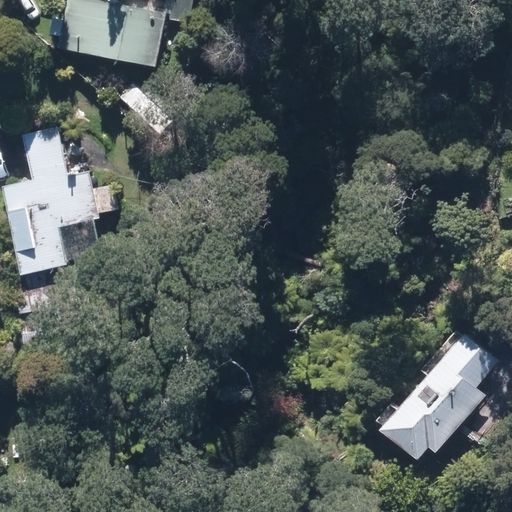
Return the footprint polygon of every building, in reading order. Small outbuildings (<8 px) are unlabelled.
[(86,0),(68,0),(59,50),(155,68),(166,15),(86,0)] [(158,138),(172,124),(162,114),(168,108),(150,89),(144,95),(134,84),(120,98),(158,138)] [(36,181),(2,189),(22,276),(66,266),(58,227),(98,218),(87,170),(66,175),(57,131),(26,138),(36,181)] [(511,215),(501,220),(505,229),(492,234),(498,251),(511,245),(511,215)] [(39,320),(17,323),(20,347),(41,345),(39,320)] [(464,336),(377,431),(413,464),(428,447),(433,451),(483,396),(473,387),(495,363),(464,336)]
